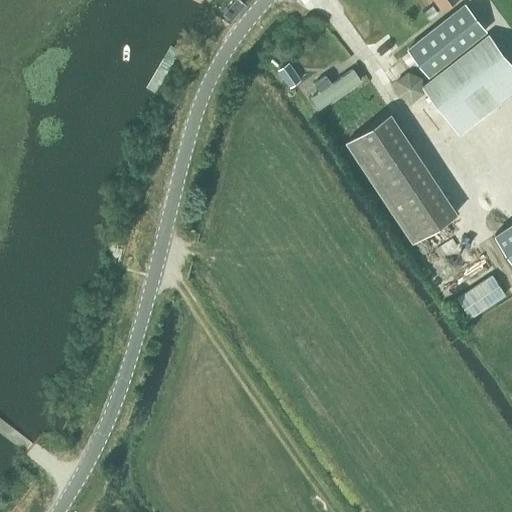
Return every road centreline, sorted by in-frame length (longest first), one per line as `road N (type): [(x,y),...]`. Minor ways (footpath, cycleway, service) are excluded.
road 1 (unclassified): [(58,511),(85,466),(141,317),(202,102),(223,59),(275,0)]
road 2 (track): [(318,0),(452,191)]
